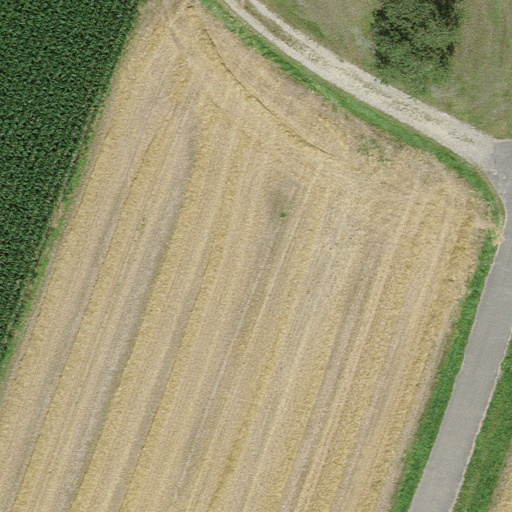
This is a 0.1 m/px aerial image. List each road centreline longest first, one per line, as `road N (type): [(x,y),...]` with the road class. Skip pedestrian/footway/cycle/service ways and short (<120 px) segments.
road 1 (track): [(511,200),(269,32),(235,0)]
road 2 (track): [(408,511),(511,232)]
